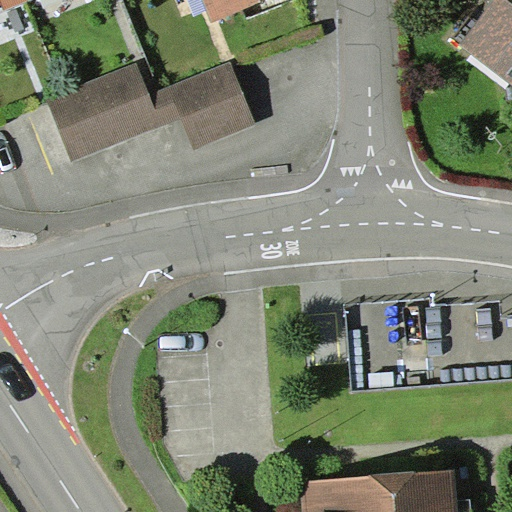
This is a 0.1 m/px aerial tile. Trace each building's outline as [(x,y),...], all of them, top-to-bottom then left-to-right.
[(0,0),(0,10),(25,0),(0,0)] [(188,0),(195,15),(206,10),(202,0),(188,0)] [(266,0),(202,0),(206,10),(211,23),(266,0)] [(511,0),(494,0),(460,45),(511,83),(511,0)] [(138,64),(48,100),(74,163),(182,119),(195,149),(257,124),(231,62),(150,94),(138,64)] [(458,511),(458,500),(455,469),(300,481),(302,511),(458,511)] [(458,500),(458,511),(470,511),(470,499),(458,500)]
